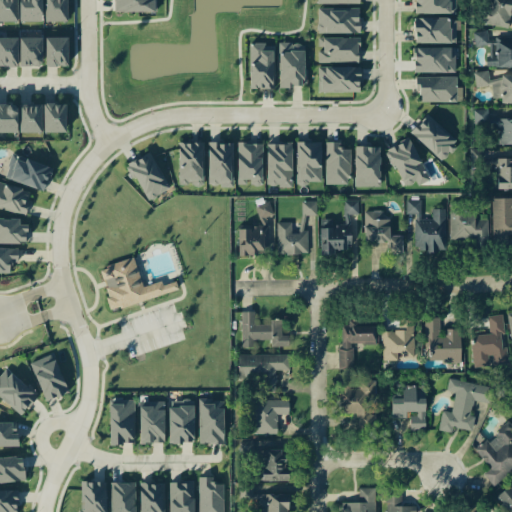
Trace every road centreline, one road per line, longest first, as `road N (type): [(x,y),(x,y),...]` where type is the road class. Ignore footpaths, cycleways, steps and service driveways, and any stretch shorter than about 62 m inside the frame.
road 1 (residential): [(45,511),(90,399),(92,369),(60,250),(65,203),(92,159),(138,125),(179,115),(386,113)]
road 2 (residential): [(511,279),(236,289)]
road 3 (residential): [(319,511),(319,286)]
road 4 (residential): [(109,142),(92,109),(88,0)]
